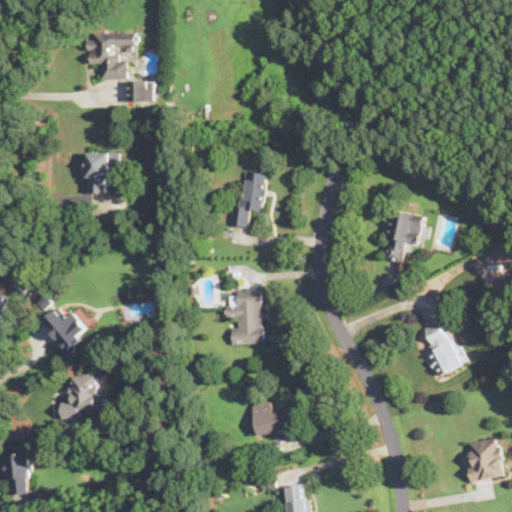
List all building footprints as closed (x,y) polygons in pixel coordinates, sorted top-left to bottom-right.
[(140,29),(92,30),(93,62),(103,62),(103,77),(130,76),(129,56),(123,56),(123,45),(140,45),(140,29)] [(129,98),(158,98),(158,78),(129,78),(129,98)] [(111,162),(122,162),(122,150),(89,150),(89,190),(112,190),(111,162)] [(235,202),(232,222),(251,224),(253,207),(265,209),(269,171),(248,169),(244,203),(235,202)] [(386,256),(407,260),(410,239),(428,242),(431,224),(426,223),(428,212),(394,207),(386,256)] [(266,341),(263,286),(236,287),(236,298),(227,298),(228,321),(230,321),(231,342),(266,341)] [(0,316),(1,317),(11,296),(0,291),(0,316)] [(45,319),(68,348),(91,330),(75,309),(68,314),(61,306),(45,319)] [(427,326),(436,346),(429,349),(439,374),(464,363),(445,318),(427,326)] [(64,398),(64,416),(83,415),(83,407),(108,406),(107,393),(98,393),(98,374),(73,374),(73,398),(64,398)] [(285,408),(274,411),(272,399),(254,403),(259,425),(252,427),(254,437),(290,429),(285,408)] [(260,433),(255,407),(248,408),(254,434),(260,433)] [(468,440),(473,481),(508,476),(503,435),(468,440)] [(8,452),(11,492),(34,491),(32,451),(8,452)] [(312,511),(309,481),(287,483),(289,511),(312,511)]
